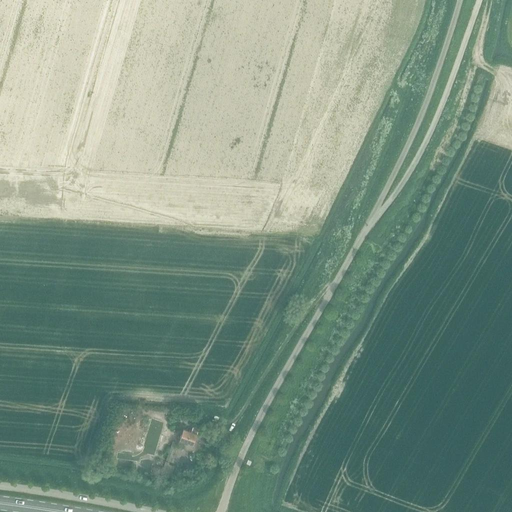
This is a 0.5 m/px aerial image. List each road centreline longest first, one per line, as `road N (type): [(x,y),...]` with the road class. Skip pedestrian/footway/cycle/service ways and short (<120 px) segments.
road 1 (unclassified): [(220,511),(241,454),(357,241)]
road 2 (unclassified): [(357,241),(444,107),(481,0)]
road 3 (unclassified): [(357,241),(429,95),(458,0)]
road 4 (unclassified): [(148,511),(0,486)]
